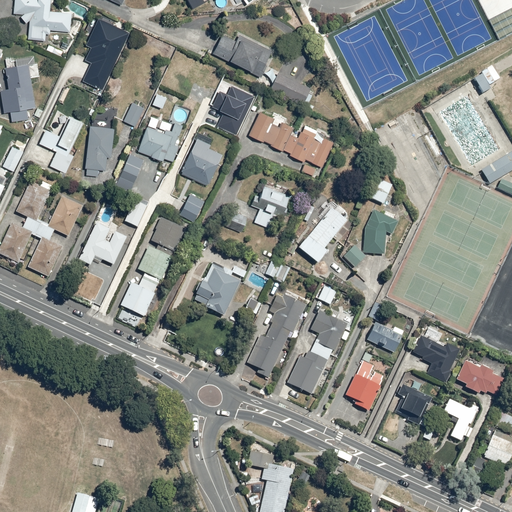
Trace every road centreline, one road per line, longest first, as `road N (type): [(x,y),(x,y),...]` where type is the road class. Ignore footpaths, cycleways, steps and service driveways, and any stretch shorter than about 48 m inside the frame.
road 1 (secondary): [(223,384),(496,511)]
road 2 (secondary): [(466,511),(274,422),(224,408)]
road 3 (secondary): [(0,286),(207,377)]
road 4 (secondary): [(191,395),(0,298)]
